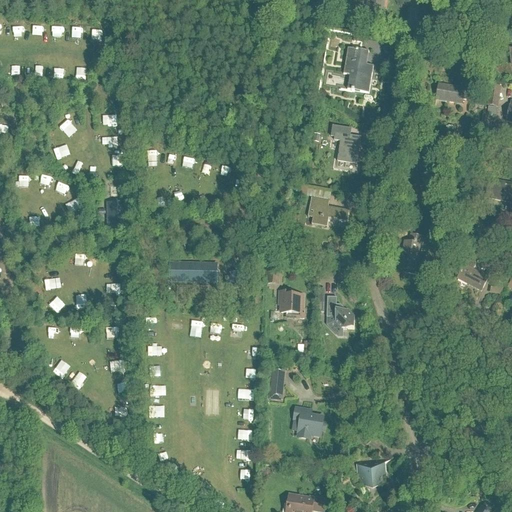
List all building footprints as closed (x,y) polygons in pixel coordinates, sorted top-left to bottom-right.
[(368,0),(366,16),(383,19),(385,0),(368,0)] [(33,22),(23,21),(22,35),(32,36),(33,22)] [(39,36),(53,37),(54,23),(40,22),(39,36)] [(57,39),(70,39),(70,24),(57,24),(57,39)] [(88,37),(88,32),(90,32),(90,26),(78,26),(77,36),(88,37)] [(95,41),(103,42),(103,29),(95,29),(95,41)] [(348,50),(344,76),(350,77),(348,91),(369,95),(373,68),(360,66),(362,52),(348,50)] [(15,59),(15,74),(26,74),(26,59),(15,59)] [(79,63),(79,79),(90,79),(90,63),(79,63)] [(38,75),(47,76),(48,66),(39,65),(38,75)] [(438,85),(435,101),(462,106),(463,101),(471,102),(473,91),(465,89),(465,90),(438,85)] [(498,108),(501,88),(490,86),(487,106),(498,108)] [(119,114),(104,114),(104,124),(119,124),(119,114)] [(61,126),(72,137),(80,130),(69,119),(61,126)] [(14,130),(13,120),(3,121),(3,130),(14,130)] [(333,127),(331,138),(334,139),(334,142),(340,143),(339,152),(337,163),(338,163),(356,166),(361,139),(350,137),(351,130),(333,127)] [(71,143),(56,149),(59,157),(74,152),(71,143)] [(148,149),(149,161),(161,161),(160,149),(148,149)] [(169,152),(167,161),(178,164),(180,154),(169,152)] [(184,163),(192,166),(195,157),(187,155),(184,163)] [(82,175),(88,162),(79,158),(73,171),(82,175)] [(202,174),(212,175),(214,161),(203,160),(202,174)] [(435,171),(416,168),(411,199),(427,202),(431,179),(434,180),(435,171)] [(44,185),(57,189),(60,176),(47,173),(44,185)] [(60,194),(70,198),(76,184),(66,180),(60,194)] [(510,210),(511,211),(510,217),(511,217),(511,184),(488,180),(485,200),(511,205),(510,210)] [(111,187),(111,198),(121,198),(121,187),(111,187)] [(299,196),(307,198),(308,190),(300,189),(299,196)] [(158,196),(158,207),(170,207),(169,195),(158,196)] [(81,198),(75,205),(83,211),(88,203),(81,198)] [(329,209),(328,208),(319,207),(320,200),(311,198),(309,210),(308,219),(313,219),(312,226),(327,229),(329,220),(347,224),(349,212),(329,209)] [(128,204),(107,204),(107,230),(128,229),(128,204)] [(61,212),(51,212),(51,222),(62,222),(61,212)] [(33,224),(42,224),(43,215),(33,215),(33,224)] [(399,271),(402,271),(403,271),(402,274),(420,277),(421,274),(423,260),(418,260),(420,246),(425,247),(427,239),(414,237),(410,237),(409,243),(406,243),(404,242),(403,251),(405,251),(404,260),(401,259),(399,271)] [(266,257),(265,285),(278,286),(278,266),(271,266),(271,257),(266,257)] [(475,265),(471,262),(464,259),(460,265),(463,267),(456,280),(481,294),(489,279),(473,270),(475,265)] [(173,266),(173,282),(214,283),(215,267),(173,266)] [(495,281),(500,269),(494,266),(489,278),(495,281)] [(245,272),(227,273),(229,294),(246,293),(245,272)] [(500,272),(496,280),(502,283),(506,275),(500,272)] [(48,287),(60,287),(59,276),(47,276),(48,287)] [(281,315),(286,315),(286,320),(304,320),(305,312),(302,312),(303,297),(289,297),(289,294),(279,293),(279,307),(282,307),(281,315)] [(57,310),(67,302),(62,295),(51,304),(57,310)] [(89,308),(90,298),(79,298),(79,308),(89,308)] [(337,299),(328,299),(327,319),(335,319),(335,324),(342,331),(354,331),(355,319),(348,312),(346,312),(341,306),(336,306),(337,299)] [(47,341),(62,341),(62,327),(48,326),(47,341)] [(70,327),(69,337),(82,338),(83,328),(70,327)] [(241,329),(230,327),(228,341),(239,343),(241,329)] [(245,347),(244,357),(255,357),(255,347),(245,347)] [(59,364),(53,374),(61,379),(67,369),(59,364)] [(243,373),(253,374),(254,364),(244,364),(243,373)] [(158,365),(147,366),(148,376),(159,376),(158,365)] [(271,368),(268,401),(282,402),(285,370),(271,368)] [(78,390),(85,379),(76,372),(69,383),(78,390)] [(243,394),(251,394),(251,382),(243,382),(243,394)] [(158,386),(147,389),(150,398),(160,396),(158,386)] [(93,403),(99,395),(91,389),(85,397),(93,403)] [(237,411),(251,410),(251,399),(236,400),(237,411)] [(149,406),(149,417),(165,416),(165,405),(149,406)] [(323,433),(324,425),(322,425),(323,419),(310,417),(311,412),(297,410),(295,421),(301,422),(299,435),(302,435),(301,439),(310,441),(310,437),(320,438),(321,432),(323,433)] [(238,419),(238,428),(249,428),(250,419),(238,419)] [(151,433),(151,442),(163,441),(162,433),(151,433)] [(237,437),(237,445),(249,445),(249,437),(237,437)] [(169,449),(155,455),(158,462),(171,457),(169,449)] [(363,462),(357,475),(365,487),(379,486),(386,474),(378,461),(363,462)] [(246,483),(248,473),(236,471),(234,481),(246,483)] [(314,500),(289,496),(286,511),(325,511),(327,501),(314,499),(314,500)] [(486,502),(483,507),(490,511),(494,508),(486,502)]
